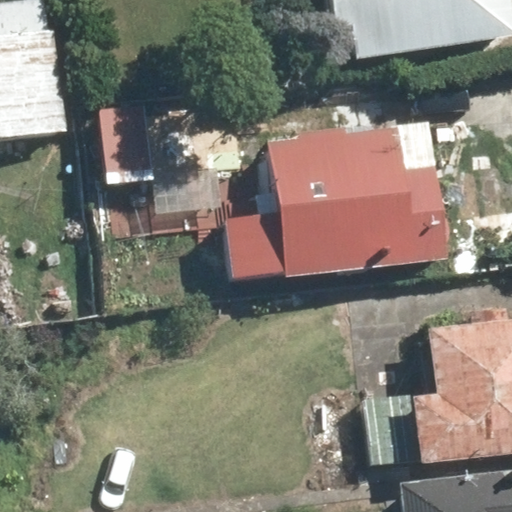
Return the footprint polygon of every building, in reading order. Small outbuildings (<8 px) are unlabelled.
[(38,0),(28,0),(0,3),(0,145),(57,138),(38,0)] [(508,40),(501,0),(316,0),(322,36),(341,33),(346,66),(508,40)] [(242,174),(236,110),(133,120),(139,184),(242,174)] [(394,176),(389,135),(336,141),(335,133),(256,142),(265,219),(214,225),(221,285),(271,279),(272,286),(434,267),(423,172),(394,176)] [(511,322),(417,334),(425,400),(399,404),(408,471),(511,458),(511,322)] [(511,511),(511,474),(385,489),(387,511),(511,511)]
